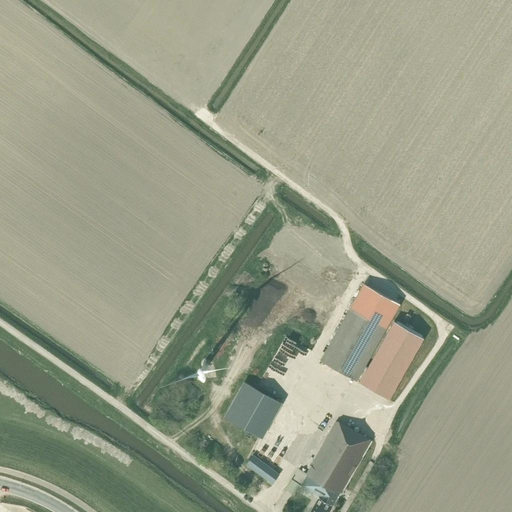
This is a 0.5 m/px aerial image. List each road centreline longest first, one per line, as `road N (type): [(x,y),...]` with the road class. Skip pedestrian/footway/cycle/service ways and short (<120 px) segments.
road 1 (track): [(201,113),(334,216),(367,269),(450,328),(387,422)]
road 2 (unclassified): [(264,511),(0,323)]
road 3 (track): [(364,266),(305,375)]
